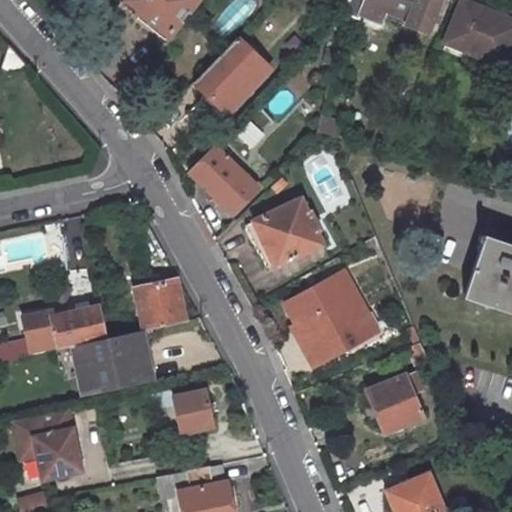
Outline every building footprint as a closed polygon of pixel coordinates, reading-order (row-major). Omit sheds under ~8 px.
[(189,0),(119,0),(115,5),(128,14),(132,10),(161,35),(189,0)] [(354,8),(357,0),(343,0),(342,4),(354,8)] [(434,0),(362,0),(404,16),(401,22),(422,30),(434,0)] [(511,22),(457,0),(442,42),(500,65),(511,33),(511,22)] [(240,83),(247,89),(267,69),(232,35),(189,79),(202,91),(219,106),(240,83)] [(0,66),(19,61),(1,42),(0,42),(0,66)] [(218,119),(247,89),(240,83),(219,106),(202,91),(196,98),(218,119)] [(331,135),(335,120),(317,114),(313,129),(331,135)] [(247,191),(246,181),(210,147),(186,172),(225,212),(247,191)] [(252,255),(261,250),(267,266),(316,244),(310,231),(313,229),(304,210),(301,211),(294,196),(246,218),(247,221),(238,225),(252,255)] [(511,245),(476,233),(476,236),(472,235),(470,240),(473,241),(456,295),(511,314),(511,245)] [(169,278),(129,286),(137,329),(144,327),(178,320),(169,278)] [(328,290),(295,306),(317,357),(350,340),(328,290)] [(79,299),(67,302),(68,310),(81,307),(79,299)] [(18,338),(0,342),(0,358),(74,343),(97,338),(90,305),(81,307),(68,310),(46,315),(45,309),(14,315),(18,338)] [(414,338),(405,317),(391,322),(399,344),(414,338)] [(74,343),(83,391),(155,375),(144,327),(137,329),(97,338),(74,343)] [(399,344),(408,363),(423,359),(414,338),(399,344)] [(423,359),(408,363),(413,376),(427,370),(423,359)] [(406,370),(361,390),(378,431),(415,416),(405,391),(414,388),(406,370)] [(199,389),(166,395),(174,432),(206,425),(199,389)] [(30,435),(35,452),(41,476),(71,469),(68,458),(76,457),(65,407),(10,419),(15,439),(30,435)] [(18,456),(35,452),(30,435),(15,439),(18,456)] [(68,458),(71,469),(79,468),(76,457),(68,458)] [(174,490),(178,511),(225,511),(214,462),(147,475),(152,494),(174,490)] [(438,511),(423,473),(380,491),(389,511),(438,511)]
